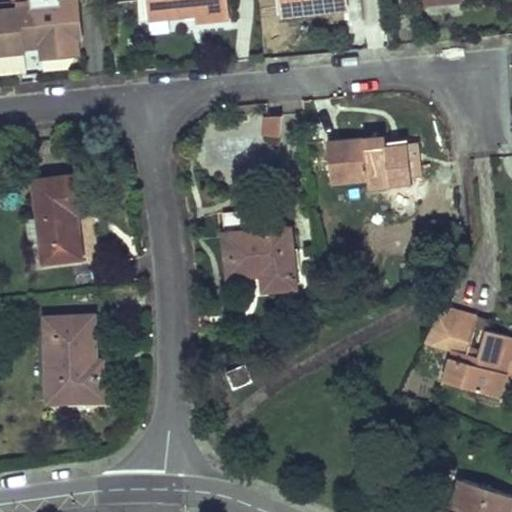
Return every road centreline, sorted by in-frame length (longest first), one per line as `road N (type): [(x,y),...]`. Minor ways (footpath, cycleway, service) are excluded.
road 1 (residential): [(163,490),(170,299),(149,97)]
road 2 (residential): [(149,97),(423,72),(486,112)]
road 3 (residential): [(0,504),(163,490)]
road 4 (residential): [(149,97),(0,112)]
